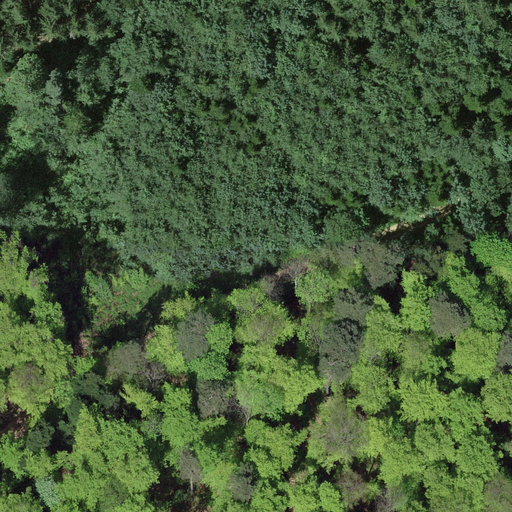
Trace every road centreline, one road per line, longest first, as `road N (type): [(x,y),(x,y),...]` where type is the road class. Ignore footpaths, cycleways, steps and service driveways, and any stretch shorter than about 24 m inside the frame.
road 1 (track): [(511,185),(250,290),(175,330),(0,447)]
road 2 (track): [(0,53),(170,21),(311,24),(511,45)]
